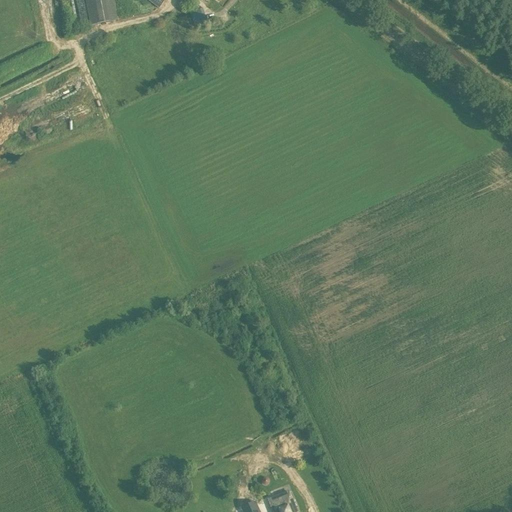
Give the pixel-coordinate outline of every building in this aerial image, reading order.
[(113,0),(84,0),(90,26),(117,20),(113,0)] [(146,0),(158,9),(165,0),(146,0)] [(190,14),(195,27),(207,22),(203,9),(190,14)] [(245,473),(233,476),(237,489),(249,486),(245,473)] [(267,499),(272,511),(297,511),(289,490),(267,499)]
